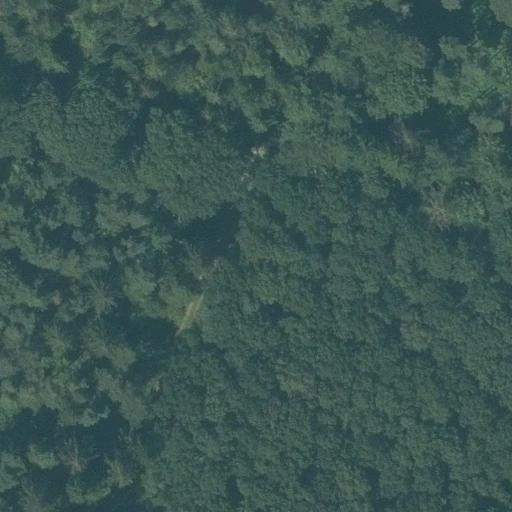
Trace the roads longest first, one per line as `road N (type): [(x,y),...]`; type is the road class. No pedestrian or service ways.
road 1 (track): [(99,511),(312,0)]
road 2 (track): [(0,26),(511,233)]
